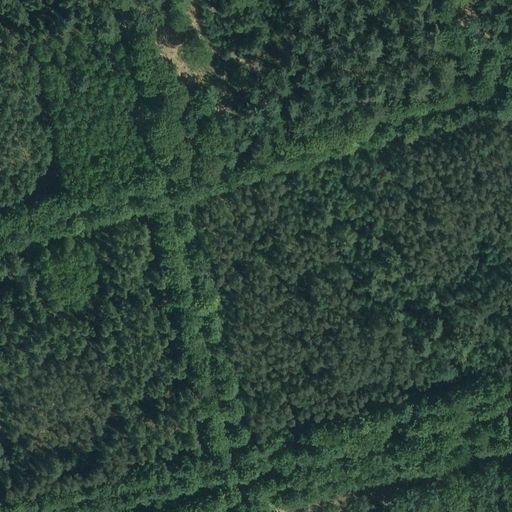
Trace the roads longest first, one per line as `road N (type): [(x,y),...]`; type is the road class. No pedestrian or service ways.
road 1 (track): [(511,80),(0,219)]
road 2 (track): [(120,0),(246,511)]
